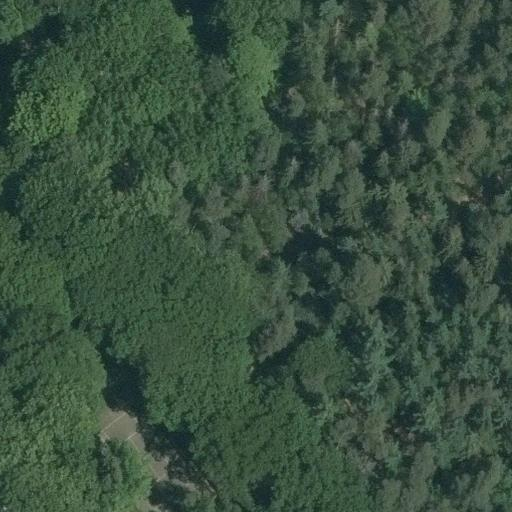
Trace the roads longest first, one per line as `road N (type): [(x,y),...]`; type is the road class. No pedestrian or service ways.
road 1 (track): [(306,511),(88,224),(3,137)]
road 2 (track): [(511,195),(170,328)]
road 3 (track): [(0,76),(136,40),(207,44)]
